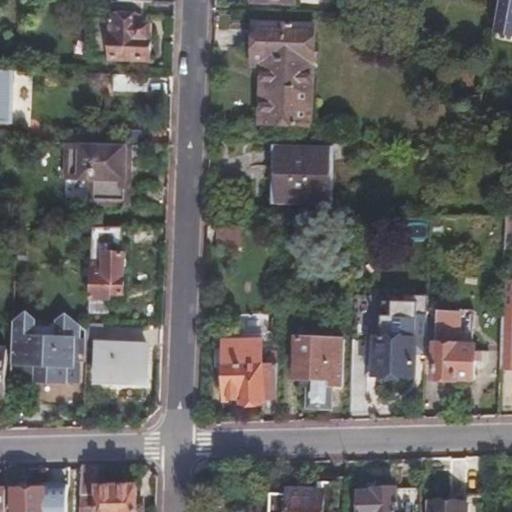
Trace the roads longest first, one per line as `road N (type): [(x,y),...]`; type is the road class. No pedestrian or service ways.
road 1 (residential): [(194,0),(174,445)]
road 2 (residential): [(511,436),(174,445)]
road 3 (residential): [(174,445),(0,448)]
